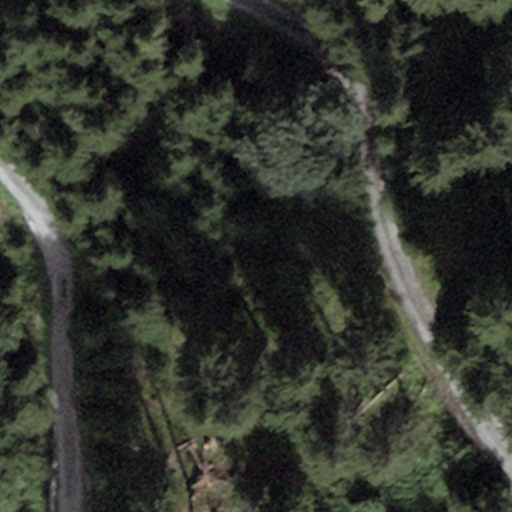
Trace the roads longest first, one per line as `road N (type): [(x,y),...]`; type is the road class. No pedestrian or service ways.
road 1 (track): [(511,468),(392,266),(348,71),(237,0)]
road 2 (track): [(0,168),(56,236),(77,511)]
